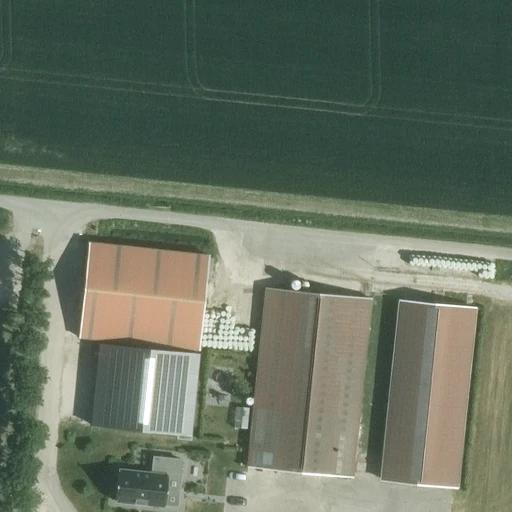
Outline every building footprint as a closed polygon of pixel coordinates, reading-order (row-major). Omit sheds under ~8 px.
[(88,243),(78,338),(199,350),(209,256),(88,243)] [(247,467),(351,478),(370,299),(265,288),(247,467)] [(402,299),(383,482),(453,489),(472,307),(465,306),(444,304),(431,302),(402,299)] [(98,344),(90,426),(190,437),(199,355),(98,344)] [(118,470),(114,502),(164,507),(167,477),(179,478),(181,460),(173,460),(173,459),(153,458),(151,474),(118,470)]
